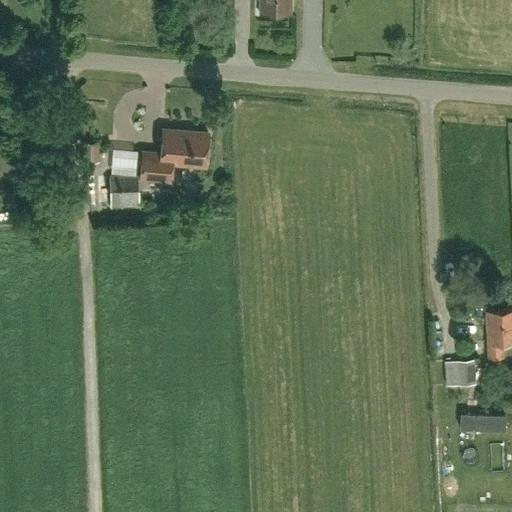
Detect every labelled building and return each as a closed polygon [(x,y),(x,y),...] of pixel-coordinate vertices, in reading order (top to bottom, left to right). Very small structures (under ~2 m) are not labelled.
[(258,0),(259,14),(291,15),(290,0),(258,0)] [(208,133),(163,129),(161,153),(142,151),(140,178),(170,181),(172,162),(205,165),(208,133)] [(83,163),(99,162),(98,142),(82,142),(83,163)] [(109,176),(110,206),(139,205),(138,175),(109,176)] [(501,343),(511,341),(511,308),(486,310),(488,357),(502,356),(501,343)] [(445,385),(476,383),(473,359),(444,361),(445,385)]
